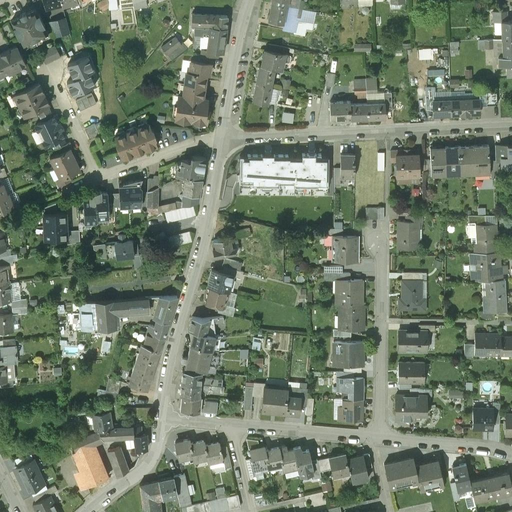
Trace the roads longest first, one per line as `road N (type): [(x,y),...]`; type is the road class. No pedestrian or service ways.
road 1 (residential): [(160,419),(168,357),(224,139)]
road 2 (residential): [(224,139),(511,125)]
road 3 (residential): [(378,438),(377,239)]
road 4 (residential): [(230,425),(378,438)]
road 5 (residential): [(224,139),(251,0)]
road 6 (residential): [(378,438),(511,455)]
road 7 (residential): [(98,179),(224,139)]
road 8 (residential): [(87,511),(151,457),(160,419)]
